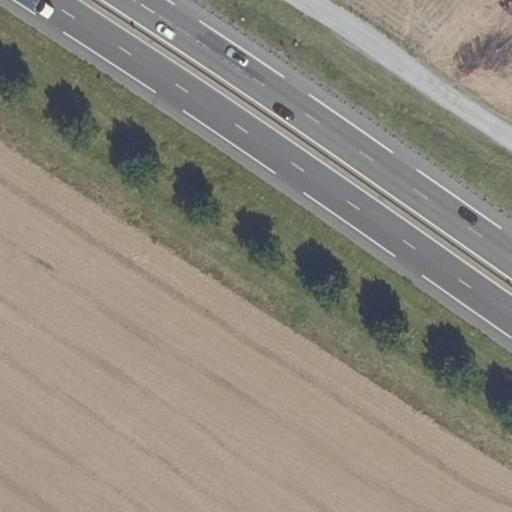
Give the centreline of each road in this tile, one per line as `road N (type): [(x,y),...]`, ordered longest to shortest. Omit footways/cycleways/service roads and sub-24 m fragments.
road 1 (trunk): [(46,0),(511,316)]
road 2 (trunk): [(511,258),(133,0)]
